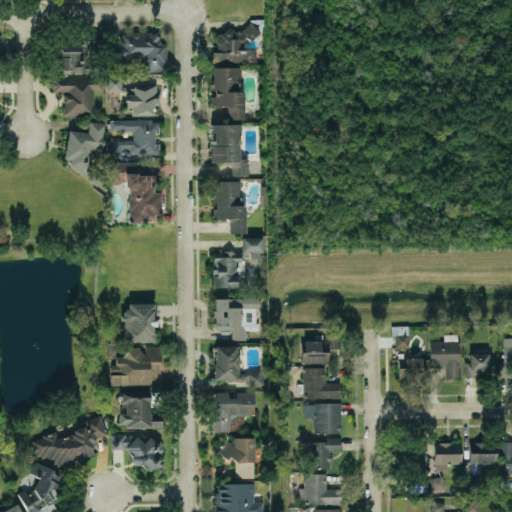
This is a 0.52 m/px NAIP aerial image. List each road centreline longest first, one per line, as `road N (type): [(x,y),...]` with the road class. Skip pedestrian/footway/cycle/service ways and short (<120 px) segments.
road 1 (residential): [(181,12),(187,511)]
road 2 (residential): [(376,511),(375,329)]
road 3 (residential): [(0,14),(181,12)]
road 4 (residential): [(376,410),(511,408)]
road 5 (residential): [(23,14),(25,136)]
